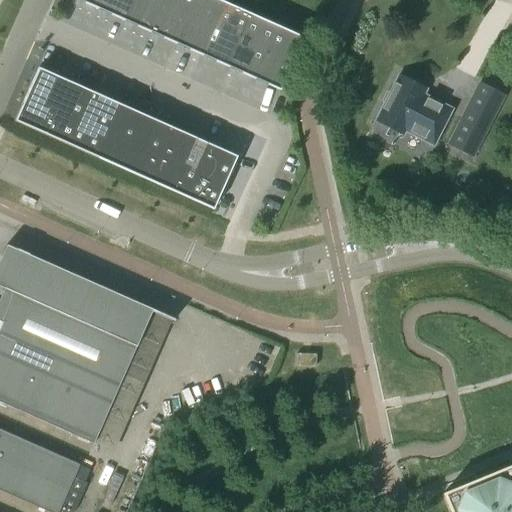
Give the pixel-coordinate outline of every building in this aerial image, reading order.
[(219,0),(76,0),(280,91),(304,38),(219,0)] [(38,67),(14,121),(213,210),(237,156),(38,67)] [(407,125),(435,139),(433,143),(432,143),(431,144),(433,145),(451,109),(434,100),(432,104),(421,98),(426,89),(416,84),(414,80),(407,76),(402,77),(399,76),(391,91),(387,93),(383,100),(384,105),(376,120),(403,134),(407,125)] [(504,94),(481,82),(450,143),(473,155),(504,94)] [(0,257),(0,286),(5,288),(0,299),(0,402),(92,444),(136,346),(151,311),(173,321),(174,319),(6,245),(0,257)] [(311,354),(302,353),(297,353),(296,365),(315,366),(316,354),(311,354)] [(72,511),(85,484),(72,478),(78,466),(0,430),(0,491),(45,511),(72,511)] [(511,511),(511,467),(511,465),(477,480),(443,494),(450,511),(511,511)]
